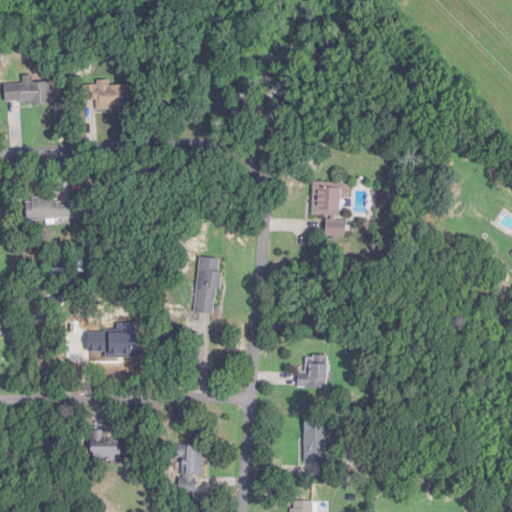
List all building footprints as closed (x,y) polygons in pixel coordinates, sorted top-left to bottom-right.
[(51,83),(34,83),(33,76),(24,77),(25,85),(6,85),(6,105),(52,104),(51,83)] [(97,102),(97,109),(130,110),(131,87),(111,87),(111,84),(83,84),(83,102),(97,102)] [(313,217),(328,218),(327,237),(346,237),(347,220),(342,220),(343,183),(314,182),(313,217)] [(29,221),(75,219),(74,200),(28,201),(29,221)] [(196,314),(217,315),(222,260),(201,258),(196,314)] [(329,356),(311,356),(311,374),(299,374),(299,388),(328,388),(329,356)] [(326,415),(305,415),(305,462),(326,462),(326,415)] [(107,430),(93,430),(93,460),(121,460),(121,443),(107,443),(107,430)] [(204,446),(177,445),(177,457),(185,458),(185,489),(196,489),(196,477),(204,477),(204,446)] [(314,511),(315,502),(291,502),(291,511),(314,511)]
